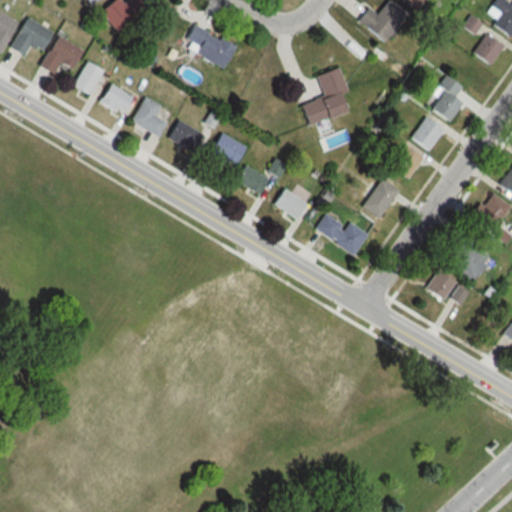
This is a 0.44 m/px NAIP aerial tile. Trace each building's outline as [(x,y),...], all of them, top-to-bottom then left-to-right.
[(81,0),(86,8),(98,0),(81,0)] [(120,0),(117,2),(115,0),(108,0),(96,8),(111,29),(139,10),(131,0),(120,0)] [(380,41),(402,11),(386,0),(380,0),(371,13),(363,7),(353,21),(380,41)] [(46,32),(23,16),(4,46),(18,55),(25,43),(35,49),(46,32)] [(229,44),(188,24),(181,39),(189,43),(185,50),(218,66),(229,44)] [(499,46),(481,33),(468,50),(486,63),(499,46)] [(35,64),(49,73),(54,65),(64,71),(76,50),(53,35),(35,64)] [(98,69),(81,60),(67,87),(84,95),(98,69)] [(312,74),(318,96),(296,102),(302,122),(344,110),(331,69),(312,74)] [(94,101),(117,113),(127,96),(104,83),(94,101)] [(427,108),(445,119),(458,99),(440,87),(427,108)] [(153,103),(138,96),(125,122),(152,136),(159,121),(147,115),(153,103)] [(161,138),(185,152),(196,133),(173,119),(161,138)] [(196,161),(209,170),(216,160),(225,166),(238,147),(216,132),(196,161)] [(230,181),(250,192),(259,176),(238,165),(230,181)] [(268,204),(290,217),(300,201),(278,187),(268,204)] [(309,229),(347,254),(361,233),(345,223),(342,227),(320,212),(309,229)]
